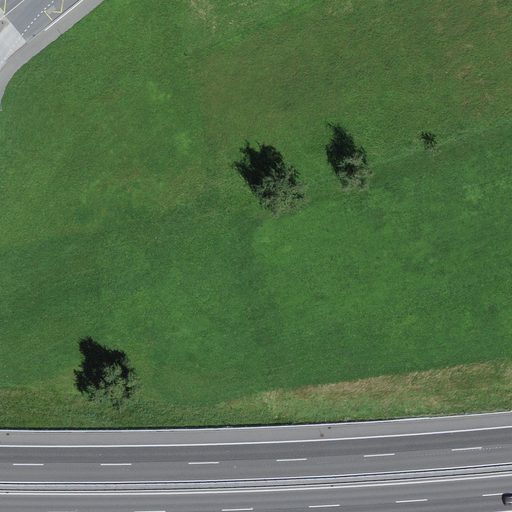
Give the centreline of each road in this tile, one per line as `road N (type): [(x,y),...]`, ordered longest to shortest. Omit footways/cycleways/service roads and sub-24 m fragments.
road 1 (motorway): [(511,445),(280,461),(0,463)]
road 2 (motorway): [(200,511),(511,492)]
